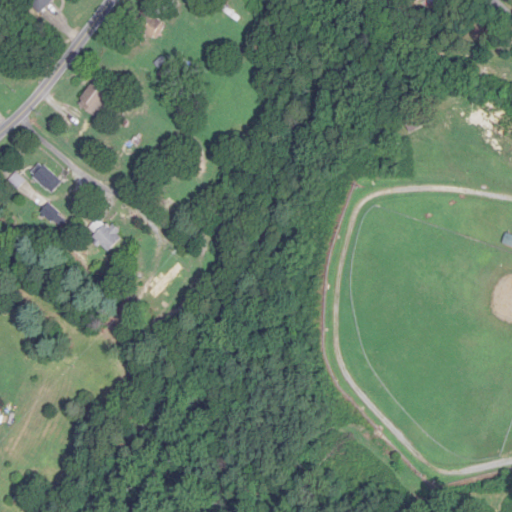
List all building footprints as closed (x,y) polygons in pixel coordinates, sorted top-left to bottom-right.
[(56,0),(29,0),(43,14),(56,0)] [(160,30),(160,11),(139,11),(139,30),(160,30)] [(98,119),(113,97),(94,84),(79,106),(98,119)] [(404,119),(410,132),(428,124),(422,111),(404,119)] [(54,194),(65,183),(46,166),(36,178),(54,194)] [(91,226),(105,253),(126,243),(116,223),(106,228),(102,220),(91,226)]
